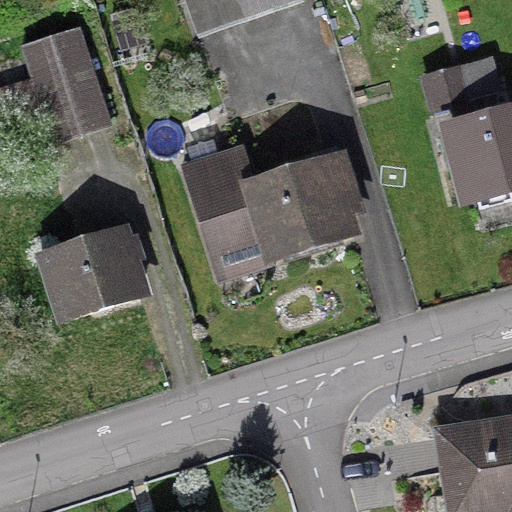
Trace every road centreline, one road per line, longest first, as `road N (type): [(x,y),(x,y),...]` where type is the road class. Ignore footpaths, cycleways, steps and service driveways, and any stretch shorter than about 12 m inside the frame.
road 1 (residential): [(0,478),(282,389)]
road 2 (residential): [(282,389),(511,319)]
road 3 (residential): [(282,389),(319,511)]
